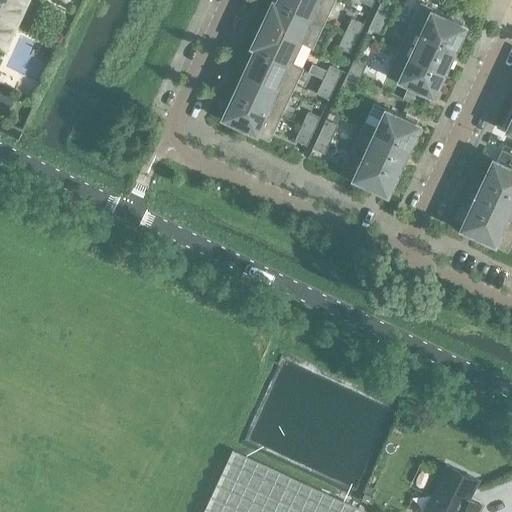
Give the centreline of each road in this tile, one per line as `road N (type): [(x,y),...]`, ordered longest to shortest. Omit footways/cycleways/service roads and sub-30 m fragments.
road 1 (tertiary): [(511,391),(0,150)]
road 2 (residential): [(404,261),(168,147),(231,0)]
road 3 (residential): [(404,261),(511,19)]
